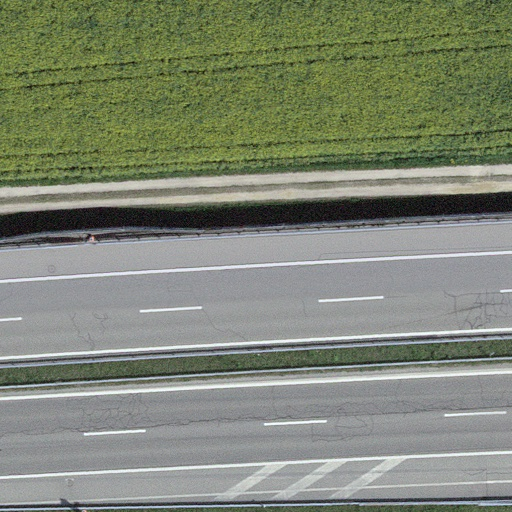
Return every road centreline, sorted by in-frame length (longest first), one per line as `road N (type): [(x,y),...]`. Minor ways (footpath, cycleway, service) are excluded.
road 1 (motorway): [(511,290),(0,322)]
road 2 (motorway): [(0,440),(511,412)]
road 3 (track): [(0,200),(511,175)]
